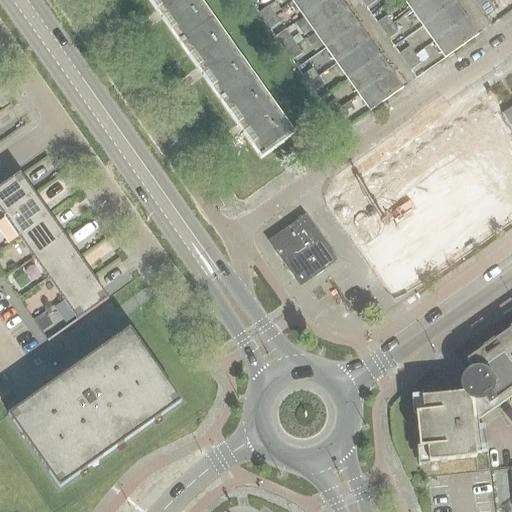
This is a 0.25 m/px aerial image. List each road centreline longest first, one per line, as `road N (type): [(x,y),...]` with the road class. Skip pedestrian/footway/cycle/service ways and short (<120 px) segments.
road 1 (secondary): [(4,0),(225,314)]
road 2 (secondary): [(237,288),(32,0)]
road 3 (residential): [(229,237),(511,45)]
road 4 (residential): [(229,237),(60,0)]
road 5 (residential): [(60,123),(182,297)]
road 6 (secondary): [(339,389),(511,267)]
road 7 (unclassified): [(259,437),(215,463),(162,511)]
